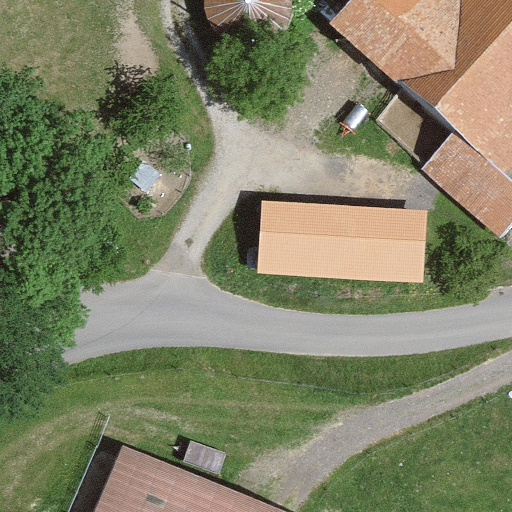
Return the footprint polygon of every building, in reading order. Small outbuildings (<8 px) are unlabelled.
[(229,47),(245,51),(262,48),(277,38),(287,24),(289,6),(287,0),(207,0),(205,7),(208,23),(216,37),(229,47)] [(511,165),(511,0),(371,0),(345,28),(464,141),(434,173),(502,237),(511,226),(511,182),(504,175),(511,165)] [(402,216),(284,208),(279,276),(397,285),(402,216)] [(442,219),(402,216),(397,285),(438,288),(442,219)] [(244,511),(132,464),(112,511),(244,511)]
